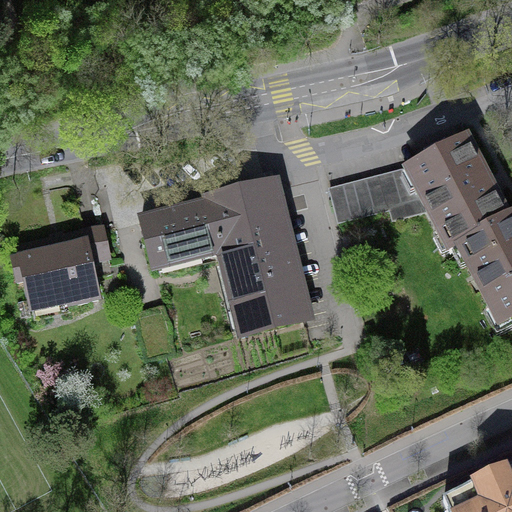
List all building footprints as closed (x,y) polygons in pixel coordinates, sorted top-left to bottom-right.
[(249,61),(213,69),(216,79),(252,71),(249,61)] [(511,220),(507,223),(486,183),(465,144),(448,153),(445,150),(424,161),(425,165),(407,174),(331,194),(338,224),(422,202),(450,254),(511,220)] [(240,199),(141,224),(153,272),(222,254),(242,335),(304,320),(271,191),(240,199)] [(511,220),(450,254),(450,255),(459,251),(501,329),(511,322),(511,220)] [(21,262),(13,264),(17,284),(24,282),(30,307),(67,299),(69,308),(98,301),(94,279),(111,275),(102,232),(58,242),(19,251),(21,262)] [(146,362),(174,355),(164,315),(150,318),(136,321),(146,362)] [(471,491),(437,507),(439,511),(511,511),(511,472),(506,476),(505,474),(488,482),(471,490),(471,491)]
